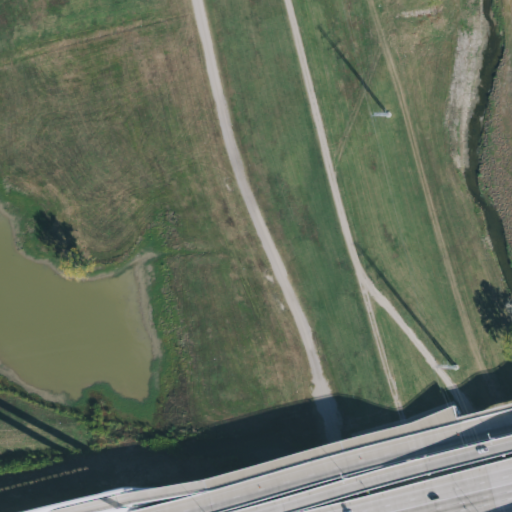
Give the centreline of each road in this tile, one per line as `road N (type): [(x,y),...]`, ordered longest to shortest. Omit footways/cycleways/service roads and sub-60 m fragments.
road 1 (track): [(197,0),(242,185),(304,338),(344,511)]
road 2 (track): [(432,511),(288,0)]
road 3 (secondary): [(511,414),(156,511)]
road 4 (track): [(511,498),(464,402),(358,263)]
road 5 (motorway): [(511,442),(279,503)]
